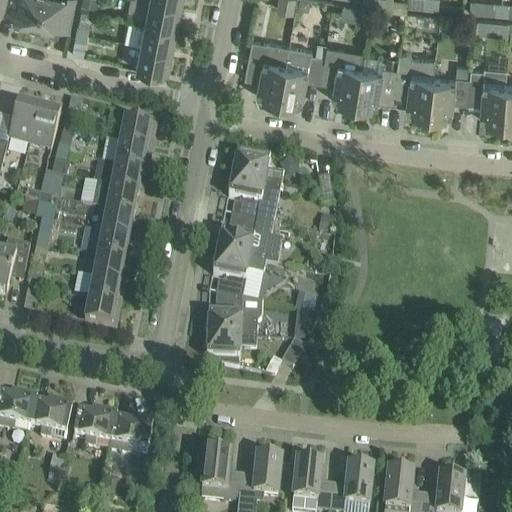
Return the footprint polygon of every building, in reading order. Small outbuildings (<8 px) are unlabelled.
[(7,0),(3,15),(14,18),(13,22),(35,28),(42,0),(7,0)] [(77,0),(42,0),(35,28),(56,33),(57,29),(69,33),(74,13),(77,0)] [(81,0),(80,10),(87,11),(91,12),(95,13),(97,0),(81,0)] [(176,29),(181,6),(152,0),(148,0),(145,22),(176,29)] [(278,0),(277,7),(292,12),(296,0),(278,0)] [(383,9),(384,0),(376,0),(375,8),(383,9)] [(431,0),(407,0),(407,6),(423,8),(431,8),(431,0)] [(500,15),(501,3),(486,2),(485,14),(500,15)] [(359,6),(357,20),(365,21),(367,8),(359,6)] [(477,20),(476,32),(506,35),(507,22),(477,20)] [(172,52),(176,29),(145,22),(140,45),(172,52)] [(75,32),(86,34),(88,27),(76,25),(75,32)] [(86,34),(75,32),(73,39),(84,41),(86,34)] [(261,99),(278,102),(288,48),(266,43),(266,45),(251,42),(244,79),(258,81),(256,94),(261,95),(261,99)] [(140,45),(139,48),(135,68),(167,75),(172,52),(140,45)] [(288,48),(278,102),(295,105),(296,101),(301,102),(305,80),(319,83),(324,57),(310,54),(310,52),(288,48)] [(412,53),(399,53),(399,58),(397,69),(393,95),(407,97),(405,109),(411,110),(410,114),(428,116),(433,78),(435,58),(412,59),(412,53)] [(363,55),(361,68),(360,67),(353,105),(370,108),(371,105),(377,106),(378,93),(393,95),(397,69),(399,58),(386,57),(386,60),(363,55)] [(360,67),(338,64),(338,60),(324,57),(319,83),(334,85),(331,97),(337,98),(336,102),(353,105),(360,67)] [(456,66),(455,81),(433,78),(428,116),(445,119),(445,115),(451,115),(452,103),(466,104),(469,78),(470,68),(456,66)] [(505,85),(483,83),(483,79),(469,78),(466,104),(480,106),(479,118),(485,119),(485,123),(502,124),(505,85)] [(511,85),(505,85),(502,124),(511,124),(511,85)] [(82,103),(71,101),(70,108),(81,111),(82,103)] [(18,104),(17,109),(13,123),(9,142),(30,147),(40,110),(18,104)] [(51,153),(61,115),(40,110),(30,147),(51,153)] [(152,150),(157,127),(125,121),(120,144),(152,150)] [(0,177),(8,146),(0,143),(0,177)] [(119,153),(101,150),(99,163),(97,163),(97,164),(140,172),(148,173),(152,150),(120,144),(119,153)] [(66,164),(70,150),(58,147),(54,162),(66,164)] [(270,156),(252,152),(251,158),(237,155),(233,177),(282,186),(284,175),(268,172),(270,161),(269,161),(270,156)] [(148,173),(140,172),(97,164),(93,187),(106,189),(139,196),(143,197),(148,173)] [(229,199),(243,202),(242,206),(234,204),(232,217),(257,222),(274,225),(280,195),(282,186),(233,177),(229,199)] [(318,179),(322,205),(335,203),(330,178),(318,179)] [(139,196),(106,189),(93,187),(89,208),(102,211),(134,217),(139,196)] [(27,193),(25,201),(38,204),(38,205),(39,205),(42,191),(41,190),(39,196),(27,193)] [(39,205),(49,208),(53,193),(42,191),(39,205)] [(130,239),(134,217),(102,211),(98,233),(130,239)] [(229,230),(237,232),(236,236),(222,233),(217,255),(266,265),(277,267),(282,241),(271,238),(274,225),(257,222),(232,217),(229,230)] [(126,261),(130,239),(98,233),(94,254),(126,261)] [(47,253),(50,239),(38,237),(35,251),(47,253)] [(17,244),(14,256),(0,252),(0,292),(7,294),(13,272),(25,275),(30,255),(29,255),(30,248),(17,244)] [(126,261),(94,254),(93,256),(98,257),(94,278),(126,285),(130,262),(126,261)] [(227,280),(227,284),(219,283),(216,296),(242,301),(242,299),(245,283),(246,283),(248,272),(264,276),(266,265),(217,255),(213,277),(227,280)] [(121,308),(126,285),(94,278),(89,301),(121,308)] [(37,298),(41,281),(30,279),(26,296),(37,298)] [(215,311),(223,312),(223,316),(209,315),(208,338),(257,340),(257,325),(261,320),(262,304),(242,301),(216,296),(215,311)] [(89,301),(89,305),(85,324),(117,331),(121,308),(89,301)] [(310,315),(297,313),(296,326),(308,327),(310,315)] [(239,361),(240,361),(241,350),(257,351),(257,340),(208,338),(207,360),(221,361),(221,366),(239,370),(239,361)] [(282,364),(293,370),(306,347),(295,341),(282,363),(282,364)] [(262,357),(256,363),(254,372),(275,377),(282,364),(282,363),(272,358),(262,357)] [(12,391),(11,397),(0,394),(0,421),(5,423),(4,429),(29,434),(31,429),(30,428),(36,403),(37,397),(12,391)] [(36,403),(30,428),(31,429),(42,431),(41,437),(66,442),(69,424),(74,405),(49,399),(47,405),(36,403)] [(92,408),(91,414),(79,412),(75,432),(74,438),(86,440),(85,446),(110,451),(111,445),(116,419),(117,419),(118,413),(92,408)] [(117,419),(116,419),(111,445),(123,447),(122,453),(147,458),(154,421),(129,416),(128,422),(117,419)] [(228,477),(230,455),(206,452),(201,500),(239,503),(242,478),(228,477)] [(255,511),(257,505),(263,506),(264,497),(278,499),(282,460),(257,457),(255,480),(242,478),(239,503),(238,511),(255,511)] [(295,482),(294,500),(317,503),(316,511),(318,511),(330,511),(333,488),(319,487),(322,464),(298,462),(295,482)] [(349,467),(348,475),(346,490),(333,488),(330,511),(344,511),(345,506),(369,509),(371,490),(373,470),(349,467)] [(389,472),(384,511),(423,511),(425,498),(411,497),(413,474),(389,472)] [(440,477),(439,486),(438,500),(425,498),(423,511),(461,511),(465,480),(440,477)]
